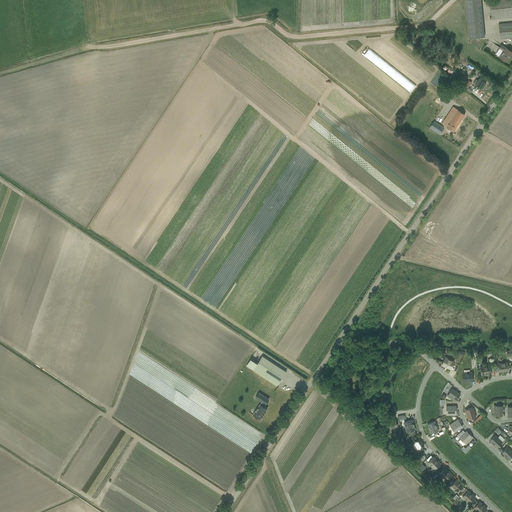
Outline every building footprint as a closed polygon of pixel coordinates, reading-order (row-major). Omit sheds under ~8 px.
[(464,0),(468,38),(484,37),(480,0),(464,0)] [(511,0),(489,0),(491,19),(511,17),(511,0)] [(511,22),(498,24),(500,39),(511,37),(511,22)] [(379,49),(427,85),(433,77),(384,42),(379,49)] [(506,62),(506,61),(511,51),(508,49),(505,47),(501,45),(499,48),(503,50),(498,57),(506,62)] [(368,47),(362,55),(412,92),(418,85),(391,65),(392,65),(368,47)] [(472,83),(477,86),(481,89),(486,82),(482,80),(479,78),(476,82),(474,81),(472,83)] [(472,90),(468,88),(472,82),(469,81),(465,86),(464,85),(463,88),(470,93),(472,90)] [(442,124),(449,129),(453,132),(465,114),(460,111),(453,107),(442,124)] [(429,128),(439,135),(443,128),(434,121),(429,128)] [(251,358),(246,366),(272,383),(277,386),(286,372),(282,369),(262,356),(258,363),(251,358)] [(454,362),(445,357),(441,365),(446,367),(446,366),(447,367),(451,369),(454,362)] [(508,370),(507,362),(497,364),(498,372),(503,371),(505,370),(505,371),(508,370)] [(491,373),(490,365),(480,367),(481,375),(486,374),(491,373)] [(472,373),(462,373),(463,382),(467,381),(469,381),(472,381),(472,373)] [(447,396),(455,401),(460,394),(452,389),(447,396)] [(267,409),(263,406),(265,404),(266,404),(269,399),(259,393),(255,398),(262,402),(260,404),(253,415),(260,419),(267,409)] [(493,415),(502,416),(502,406),(494,405),(493,415)] [(456,406),(446,406),(446,415),(456,415),(456,406)] [(468,419),(476,417),(472,407),(465,410),(468,419)] [(412,420),(404,422),(406,432),(414,430),(412,420)] [(458,420),(450,425),(454,432),(462,427),(458,420)] [(397,426),(395,421),(384,424),(386,430),(397,426)] [(435,421),(427,424),(431,433),(438,431),(435,421)] [(466,431),(460,438),(466,444),(472,437),(466,431)] [(497,448),(502,442),(494,435),(489,440),(497,448)] [(416,450),(421,450),(423,445),(419,439),(414,439),(412,443),(416,450)] [(509,460),(511,456),(511,451),(507,447),(502,452),(509,460)] [(435,470),(437,467),(441,464),(437,461),(436,460),(433,457),(430,461),(428,463),(435,470)] [(446,481),(449,479),(452,475),(449,472),(447,471),(445,468),(441,472),(439,474),(446,481)] [(458,492),(460,490),(463,487),(464,486),(460,483),(459,482),(456,479),(453,483),(451,485),(458,492)] [(469,503),(472,501),(475,497),(472,494),(472,495),(470,493),(471,493),(468,491),(462,496),(469,503)] [(129,505),(130,508),(119,509),(119,511),(136,511),(136,509),(135,511),(133,510),(135,507),(136,507),(137,505),(140,504),(138,503),(140,498),(138,499),(137,493),(135,497),(132,498),(135,499),(133,504),(130,503),(129,505)] [(479,502),(474,508),(478,511),(483,511),(487,509),(483,505),(483,506),(482,505),(479,502)]
